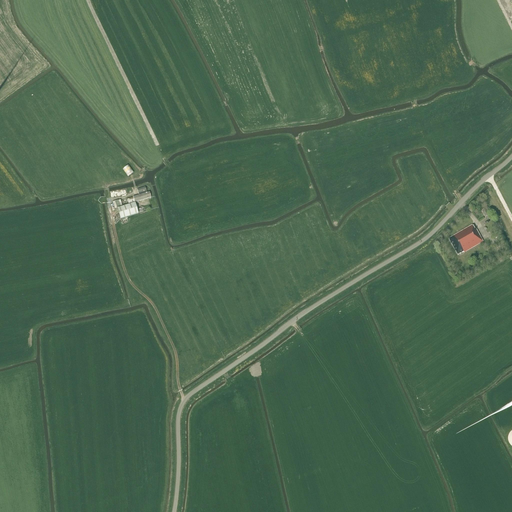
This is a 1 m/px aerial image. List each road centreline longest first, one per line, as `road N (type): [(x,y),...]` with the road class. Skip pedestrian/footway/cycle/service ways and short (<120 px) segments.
road 1 (unclassified): [(173,511),(183,400),(305,311),(424,240),(511,156)]
road 2 (track): [(109,211),(124,272),(173,350),(183,400)]
road 3 (track): [(87,0),(156,143)]
